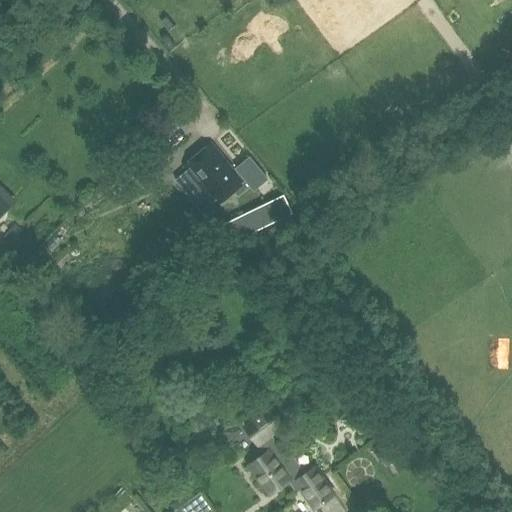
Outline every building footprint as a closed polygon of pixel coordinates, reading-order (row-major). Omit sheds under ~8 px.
[(172,151),(160,138),(129,169),(142,182),(172,151)] [(250,186),(253,190),(267,178),(249,157),(235,168),(245,180),(243,182),(210,143),(183,166),(216,205),(233,191),(238,197),(250,186)] [(212,229),(221,248),(292,213),(283,194),(212,229)] [(15,223),(4,236),(17,248),(29,235),(15,223)] [(18,307),(28,298),(11,278),(1,287),(18,307)] [(334,492),(314,465),(304,472),(291,455),(287,458),(270,434),(284,424),(270,406),(244,425),(258,443),(262,440),(268,449),(249,463),(270,493),(289,479),(297,489),(300,487),(314,506),(334,492)] [(398,448),(389,436),(372,449),(381,462),(398,448)] [(202,493),(183,506),(187,511),(212,511),(215,511),(202,493)]
